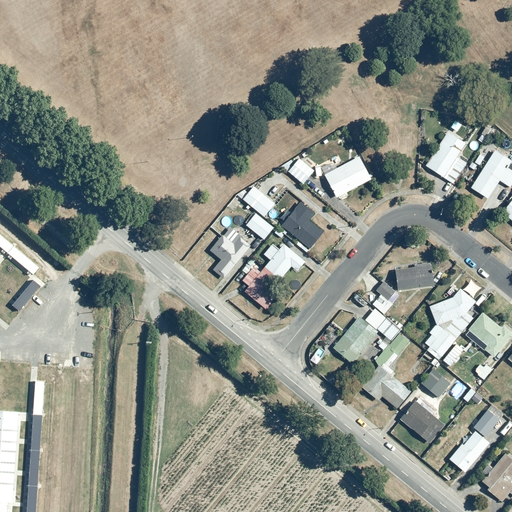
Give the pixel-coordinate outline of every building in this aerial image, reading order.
[(465,143),(447,132),(425,166),(453,184),(467,162),(457,156),(465,143)] [(488,199),(493,190),(498,193),(503,183),(510,187),(511,183),(511,170),(507,168),(511,161),(492,150),(485,145),(474,163),(482,168),(469,188),(488,199)] [(371,179),(358,156),(324,175),(336,198),(371,179)] [(314,171),(298,157),(292,164),(288,160),(282,167),(302,184),(314,171)] [(274,204),(253,186),(247,193),(242,189),(238,195),(263,217),(274,204)] [(511,199),(502,213),(511,220),(511,199)] [(306,253),(310,249),(324,232),(309,220),(314,213),(300,202),(281,225),(297,238),(294,243),(306,253)] [(273,228),(255,213),(245,225),(264,239),(273,228)] [(234,245),(222,235),(210,250),(221,260),(213,270),(223,278),(249,247),(239,238),(234,245)] [(0,252),(31,278),(37,270),(0,238),(0,252)] [(268,263),(264,267),(279,280),(291,266),(297,271),(304,262),(282,243),(277,248),(272,243),(263,254),(270,260),(268,263)] [(279,280),(264,267),(263,268),(252,258),(242,270),(248,275),(243,281),(249,286),(245,291),(265,309),(274,299),(267,293),(279,280)] [(434,285),(431,263),(394,269),(398,291),(434,285)] [(40,287),(29,277),(23,284),(8,302),(20,311),(40,287)] [(400,296),(384,281),(376,290),(380,294),(371,303),(383,314),(400,296)] [(437,324),(423,341),(429,347),(426,350),(438,360),(473,318),(466,313),(475,302),(463,292),(429,307),(437,324)] [(384,350),(398,332),(400,330),(373,308),(365,319),(385,336),(377,345),(384,350)] [(501,328),(482,313),(468,330),(488,346),(484,350),(494,357),(511,335),(511,333),(503,326),(501,328)] [(377,333),(357,316),(348,326),(349,328),(332,347),(351,363),(377,333)] [(386,372),(411,342),(398,332),(384,350),(374,362),(378,366),(361,387),(378,401),(382,396),(396,408),(410,392),(386,372)] [(492,370),(481,361),(472,372),(483,381),(492,370)] [(450,384),(432,369),(421,383),(438,398),(450,384)] [(483,396),(469,389),(464,399),(469,402),(470,398),(479,403),(483,396)] [(426,409),(415,401),(400,420),(430,443),(444,425),(431,414),(435,409),(429,404),(426,409)] [(503,415),(491,405),(472,427),(485,437),(503,415)] [(488,443),(471,430),(448,459),(465,472),(488,443)] [(511,459),(504,454),(480,484),(502,502),(509,492),(511,494),(511,459)]
